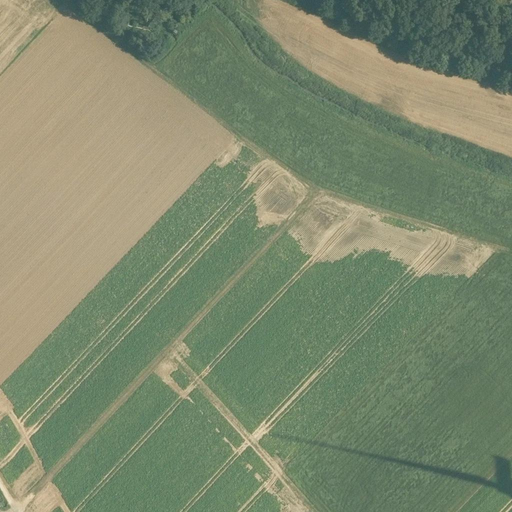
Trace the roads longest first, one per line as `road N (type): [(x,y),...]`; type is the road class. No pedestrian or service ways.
road 1 (track): [(318,511),(166,351),(315,191),(511,252)]
road 2 (track): [(61,0),(315,191)]
road 3 (track): [(166,351),(16,511)]
